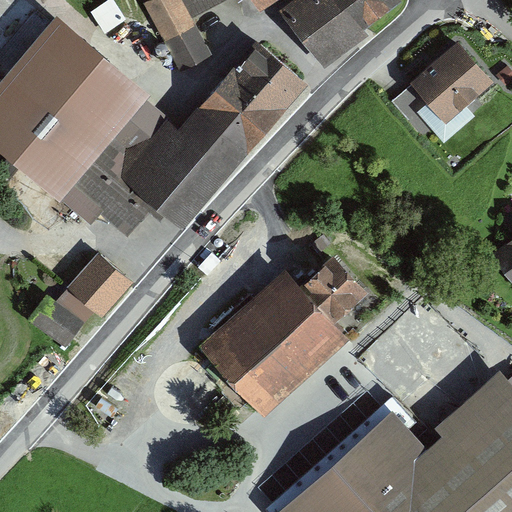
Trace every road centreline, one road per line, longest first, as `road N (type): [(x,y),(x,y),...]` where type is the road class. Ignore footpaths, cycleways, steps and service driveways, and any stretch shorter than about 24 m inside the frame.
road 1 (unclassified): [(0,458),(328,95),(435,0)]
road 2 (track): [(199,511),(36,422)]
